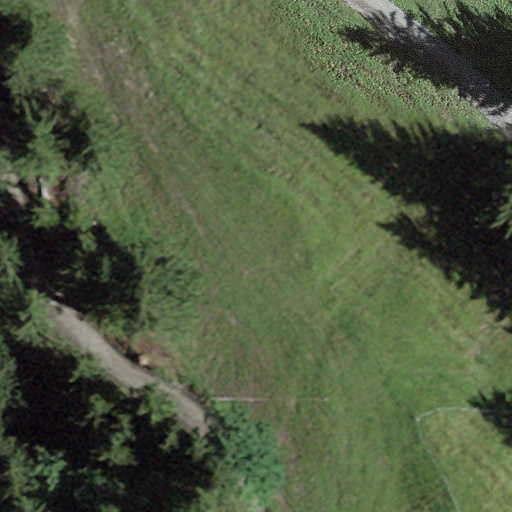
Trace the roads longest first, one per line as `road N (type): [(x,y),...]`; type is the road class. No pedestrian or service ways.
road 1 (track): [(0,65),(29,190),(100,333),(162,390),(257,511)]
road 2 (track): [(352,0),(465,88),(511,140)]
